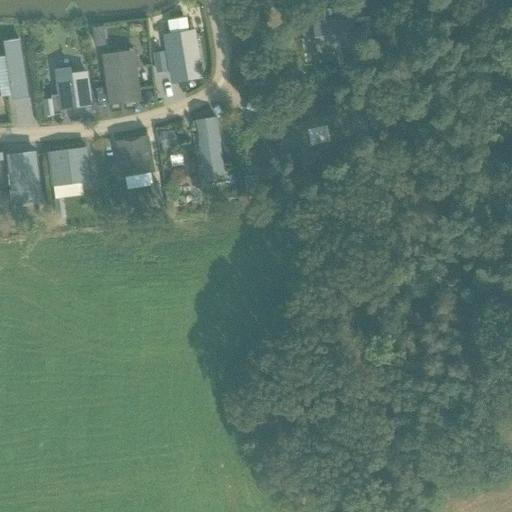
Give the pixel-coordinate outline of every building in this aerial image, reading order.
[(368,3),(351,5),(353,16),(353,18),(369,16),(369,18),(375,18),(373,3),(368,3)] [(357,48),(353,16),(312,21),(316,54),(357,48)] [(102,27),(91,29),(93,42),(104,40),(102,27)] [(194,37),(165,42),(171,80),(201,75),(194,37)] [(19,39),(4,42),(8,68),(7,68),(10,86),(11,86),(13,99),(28,97),(19,39)] [(162,52),(154,54),(157,73),(165,71),(162,52)] [(135,61),(132,59),(127,60),(125,62),(104,64),(110,104),(139,101),(134,69),(136,67),(135,61)] [(70,68),(55,69),(58,85),(61,109),(90,105),(86,73),(71,75),(70,68)] [(51,99),(41,101),(44,117),(54,115),(51,99)] [(349,143),(342,105),(295,114),(298,132),(327,126),(331,146),(349,143)] [(216,117),(196,120),(203,168),(223,165),(216,117)] [(174,130),(160,132),(161,141),(162,149),(176,147),(175,141),(174,130)] [(155,172),(148,135),(114,141),(120,178),(155,172)] [(91,182),(86,147),(48,152),(53,187),(91,182)] [(42,201),(36,151),(6,155),(12,206),(42,201)] [(256,176),(243,177),(245,191),(257,190),(256,176)] [(150,185),(152,198),(160,197),(158,184),(150,185)] [(55,198),(53,198),(53,204),(56,219),(62,218),(66,217),(63,197),(55,198)]
